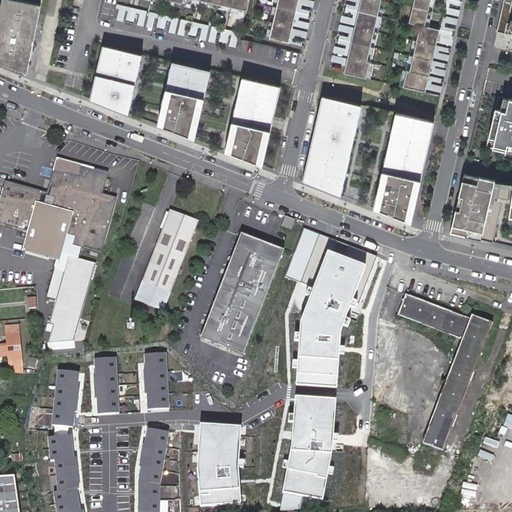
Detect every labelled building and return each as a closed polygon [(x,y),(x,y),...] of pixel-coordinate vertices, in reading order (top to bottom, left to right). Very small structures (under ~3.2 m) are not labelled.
[(0,62),(26,73),(40,0),(1,0),(0,5),(0,62)] [(245,15),(248,0),(149,0),(181,7),(183,1),(245,15)] [(277,0),(268,42),(287,46),(298,0),(277,0)] [(365,66),(380,0),(360,0),(342,78),(364,83),(368,66),(365,66)] [(413,0),(407,28),(418,30),(408,76),(405,75),(401,92),(423,97),(438,34),(423,31),(430,0),(413,0)] [(457,10),(458,2),(450,0),(448,8),(457,10)] [(352,18),(354,11),(345,9),(343,16),(352,18)] [(306,23),(308,15),(299,12),(297,20),(306,23)] [(132,25),(134,16),(126,14),(124,23),(132,25)] [(163,32),(165,23),(157,21),(155,30),(163,32)] [(194,39),(196,30),(189,29),(187,37),(194,39)] [(450,41),(451,33),(442,31),(441,39),(450,41)] [(225,46),(227,38),(219,36),(217,45),(225,46)] [(345,49),(347,42),(338,39),(336,47),(345,49)] [(141,55),(102,45),(90,100),(128,114),(141,55)] [(212,72),(175,63),(159,126),(197,140),(212,72)] [(278,91),(241,82),(224,155),(260,169),(278,91)] [(364,107),(326,98),(306,181),(344,195),(364,107)] [(511,105),(506,104),(503,117),(492,114),(488,134),(494,135),(490,153),(503,157),(505,150),(511,151),(511,105)] [(434,124),(397,116),(374,210),(410,224),(434,124)] [(52,196),(49,195),(7,184),(0,211),(0,224),(31,233),(27,247),(58,255),(64,235),(74,238),(71,248),(100,256),(116,199),(98,194),(103,173),(57,161),(51,184),(55,186),(52,196)] [(489,186),(458,179),(445,239),(475,246),(489,186)] [(511,195),(507,195),(503,227),(511,228),(511,195)] [(163,311),(197,221),(168,210),(134,300),(163,311)] [(280,225),(290,229),(294,218),(284,215),(280,225)] [(210,344),(250,242),(239,238),(200,340),(210,344)] [(242,356),(282,255),(250,242),(210,344),(242,356)] [(58,255),(27,247),(25,252),(58,261),(58,255)] [(74,342),(95,265),(67,256),(63,270),(54,268),(48,288),(45,299),(55,302),(49,325),(53,326),(48,343),(74,342)] [(369,270),(332,256),(303,326),(300,376),(342,378),(344,331),(369,270)] [(31,308),(38,307),(37,293),(30,293),(31,308)] [(400,315),(462,339),(422,443),(446,452),(495,324),(474,316),(472,321),(407,297),(400,315)] [(31,318),(39,317),(38,307),(31,308),(31,318)] [(9,326),(9,334),(21,333),(20,325),(9,326)] [(20,358),(22,358),(21,333),(9,334),(10,346),(0,346),(0,355),(10,354),(10,359),(20,358)] [(169,357),(146,359),(151,413),(173,411),(169,357)] [(20,358),(10,359),(10,369),(20,369),(20,358)] [(120,360),(98,361),(102,417),(123,416),(120,360)] [(83,375),(60,374),(56,427),(79,429),(83,375)] [(339,404),(298,401),(294,455),(283,492),(324,501),(335,459),(339,404)] [(244,430),(203,427),(200,472),(203,508),(243,506),(241,474),(244,430)] [(163,511),(173,433),(150,430),(140,511),(163,511)] [(86,511),(77,438),(54,441),(62,511),(86,511)] [(366,511),(366,462),(350,462),(350,511),(366,511)] [(19,511),(14,476),(0,476),(0,511),(19,511)]
